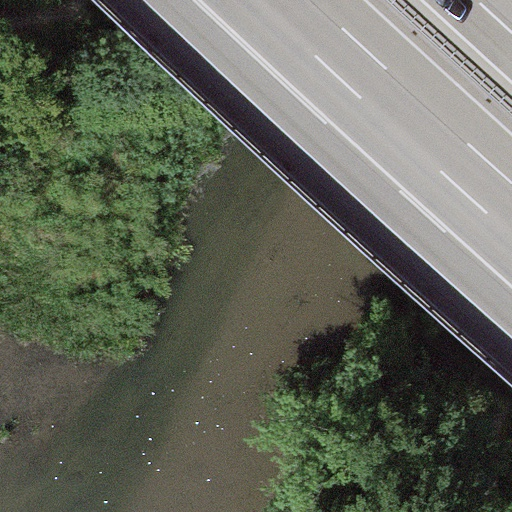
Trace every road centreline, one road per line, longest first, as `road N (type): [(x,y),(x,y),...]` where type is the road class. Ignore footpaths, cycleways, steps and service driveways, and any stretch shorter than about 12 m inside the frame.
road 1 (motorway): [(368,78),(511,208)]
road 2 (motorway): [(216,0),(368,78)]
